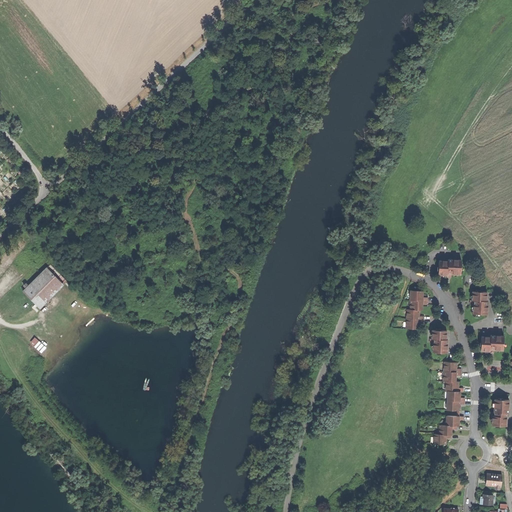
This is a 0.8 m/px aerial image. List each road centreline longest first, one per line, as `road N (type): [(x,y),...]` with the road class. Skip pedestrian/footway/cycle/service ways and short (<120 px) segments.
road 1 (residential): [(286,511),(296,448),(365,272),(385,265),(434,284),(465,342),(477,387)]
road 2 (unclassified): [(254,0),(0,238)]
